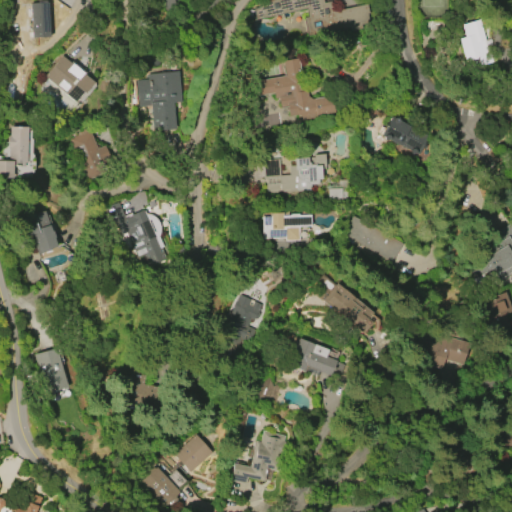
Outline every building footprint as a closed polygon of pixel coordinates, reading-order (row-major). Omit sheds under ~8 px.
[(332,12),(367,4),(369,14),(367,15),(370,27),(350,32),(349,28),(341,30),(341,29),(307,36),(303,18),(307,18),(305,9),(255,21),(252,9),(259,7),(258,3),(267,1),(266,0),(322,0),(323,3),(330,1),(332,12)] [(47,2),(49,38),(31,39),(29,3),(47,2)] [(460,25),(478,19),(484,40),(489,38),(491,45),(486,47),(488,55),(491,54),(493,62),(479,66),(477,59),(464,63),(457,39),(464,37),(460,25)] [(43,76),(61,55),(70,62),(71,61),(84,72),(82,74),(93,82),(75,103),(43,76)] [(255,80),(284,75),(281,60),(297,58),(302,90),(306,90),(307,97),(311,99),(331,95),(334,115),(297,122),(296,114),(288,116),(286,107),(279,108),(277,98),(274,99),(273,93),(258,96),(255,80)] [(177,71),(180,102),(173,103),(175,130),(152,132),(150,106),(137,107),(135,80),(147,79),(146,73),(177,71)] [(390,116),(393,118),(398,116),(400,121),(427,137),(416,156),(414,154),(410,155),(409,152),(386,140),(384,140),(384,138),(380,136),(390,116)] [(27,127),(26,163),(24,163),(24,167),(12,167),(12,179),(0,179),(0,161),(8,161),(8,148),(7,148),(7,136),(9,136),(9,127),(27,127)] [(85,179),(69,139),(89,131),(96,148),(103,145),(108,157),(100,160),(105,172),(85,179)] [(309,191),(265,193),(264,179),(262,179),(261,160),(278,160),(279,175),(288,174),(288,166),(293,166),(293,158),(313,157),(313,154),(324,154),(325,169),(320,170),(320,179),(317,179),(317,185),(309,185),(309,191)] [(117,202),(124,218),(141,211),(164,261),(145,270),(140,259),(134,262),(115,222),(110,224),(103,209),(117,202)] [(56,248),(38,253),(32,235),(26,237),(23,226),(27,225),(25,217),(43,211),(48,225),(49,225),(56,248)] [(300,242),(283,242),(283,239),(260,240),(260,216),(268,216),(268,213),(287,212),(287,216),(289,215),(289,214),(297,214),(298,215),(310,215),(310,227),(299,227),(300,242)] [(351,216),(401,244),(391,263),(341,235),(351,216)] [(508,223),(511,229),(511,270),(498,279),(491,268),(476,277),(469,266),(485,256),(483,251),(497,243),(491,233),(508,223)] [(335,284),(374,315),(372,317),(375,319),(364,334),(349,322),(348,322),(321,301),(335,284)] [(479,302),(489,331),(508,325),(504,314),(511,312),(505,294),(479,302)] [(220,337),(238,295),(261,305),(254,320),(251,318),(248,326),(251,328),(246,340),(242,339),(239,346),(220,337)] [(417,340),(413,360),(444,367),(445,361),(464,366),(470,342),(438,335),(436,344),(417,340)] [(296,339),(326,350),(324,357),(334,361),(328,377),(305,368),(302,374),(286,367),(296,339)] [(44,394),(33,355),(55,348),(67,388),(44,394)] [(261,431),(283,436),(275,472),(265,470),(262,482),(245,479),(244,484),(228,480),(232,464),(248,468),(254,441),(258,442),(261,431)] [(211,453),(189,472),(173,454),(194,434),(211,453)] [(511,435),(492,434),(492,447),(511,447),(511,435)] [(163,506),(141,481),(156,467),(165,477),(174,469),(185,482),(177,490),(179,492),(174,496),(176,499),(169,505),(167,503),(163,506)] [(0,511),(0,490),(15,497),(19,489),(40,498),(34,511),(0,511)]
